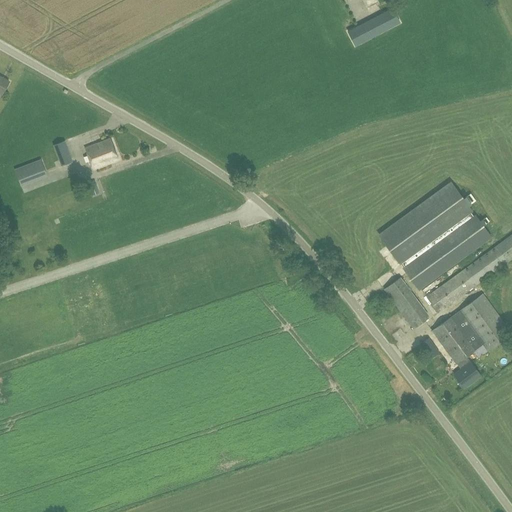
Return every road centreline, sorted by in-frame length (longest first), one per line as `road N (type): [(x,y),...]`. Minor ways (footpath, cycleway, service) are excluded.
road 1 (unclassified): [(511,511),(356,308),(256,200),(0,46)]
road 2 (unknown): [(0,290),(256,200)]
road 3 (unknown): [(77,90),(88,71),(231,0)]
